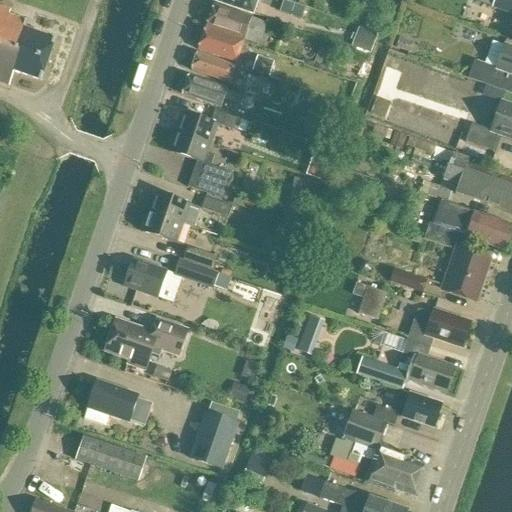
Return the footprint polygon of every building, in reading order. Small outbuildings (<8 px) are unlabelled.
[(253,17),(258,0),(216,0),(215,4),(253,17)] [(511,0),(497,0),(493,10),(511,17),(511,0)] [(244,43),(252,21),(213,7),(206,29),(244,43)] [(0,84),(14,89),(18,76),(42,84),(56,43),(26,33),(28,25),(10,19),(12,13),(0,9),(0,84)] [(236,66),(244,44),(205,31),(198,53),(236,66)] [(408,54),(411,45),(400,41),(396,50),(408,54)] [(494,69),(474,62),(468,81),(506,95),(511,78),(511,49),(502,46),(494,69)] [(360,77),(366,62),(345,55),(340,70),(360,77)] [(229,86),(235,70),(197,56),(191,73),(229,86)] [(269,78),(275,63),(258,57),(253,72),(269,78)] [(221,110),(227,93),(189,80),(183,97),(221,110)] [(501,138),(511,142),(511,108),(501,104),(491,133),(471,127),(465,145),(495,155),(501,138)] [(183,115),(176,135),(211,147),(217,127),(237,134),(241,122),(215,112),(210,125),(183,115)] [(352,167),(365,125),(357,123),(344,164),(352,167)] [(208,155),(211,147),(176,135),(169,155),(197,164),(188,190),(224,202),(233,176),(209,168),(213,157),(208,155)] [(434,190),(450,196),(488,208),(489,207),(511,215),(511,185),(467,169),(470,162),(438,151),(428,178),(437,181),(434,190)] [(365,206),(373,182),(343,172),(336,196),(365,206)] [(446,205),(450,196),(434,190),(431,189),(428,200),(439,204),(446,206),(446,205)] [(155,195),(149,215),(183,227),(190,207),(155,195)] [(227,219),(230,208),(203,200),(200,211),(227,219)] [(446,205),(446,206),(439,204),(432,226),(428,225),(423,241),(448,248),(452,234),(466,239),(465,239),(504,253),(511,230),(511,229),(456,208),(446,205)] [(400,240),(405,225),(363,211),(359,224),(379,231),(379,233),(400,240)] [(183,227),(149,215),(142,235),(176,246),(183,227)] [(213,271),(217,260),(187,250),(183,261),(213,271)] [(443,292),(476,304),(490,262),(457,251),(443,292)] [(157,301),(167,274),(133,262),(123,289),(157,301)] [(217,276),(178,262),(173,278),(212,292),(217,276)] [(420,299),(425,282),(394,272),(388,289),(420,299)] [(377,322),(386,296),(366,289),(357,316),(377,322)] [(416,320),(408,342),(431,349),(432,345),(462,355),(471,326),(434,314),(430,325),(416,320)] [(116,324),(105,354),(129,362),(127,366),(145,372),(150,358),(159,361),(162,352),(179,358),(187,334),(156,323),(152,336),(116,324)] [(291,354),(295,343),(287,340),(283,351),(291,354)] [(427,359),(431,349),(408,342),(400,365),(415,370),(410,383),(446,397),(455,370),(427,359)] [(380,385),(385,370),(360,362),(355,377),(380,385)] [(139,398),(97,383),(87,412),(129,426),(139,398)] [(434,431),(442,407),(411,396),(403,419),(434,431)] [(398,416),(375,408),(371,419),(387,425),(394,428),(398,416)] [(387,425),(371,419),(355,413),(345,442),(354,445),(350,456),(372,464),(365,487),(397,498),(399,493),(417,501),(427,475),(424,469),(409,463),(411,458),(379,447),(387,425)] [(238,426),(204,414),(188,462),(221,473),(238,426)] [(139,483),(146,460),(85,440),(77,463),(139,483)] [(358,465),(336,457),(331,471),(353,479),(358,465)] [(251,459),(242,482),(261,490),(270,467),(251,459)] [(401,511),(324,484),(319,501),(342,509),(340,511),(401,511)]
